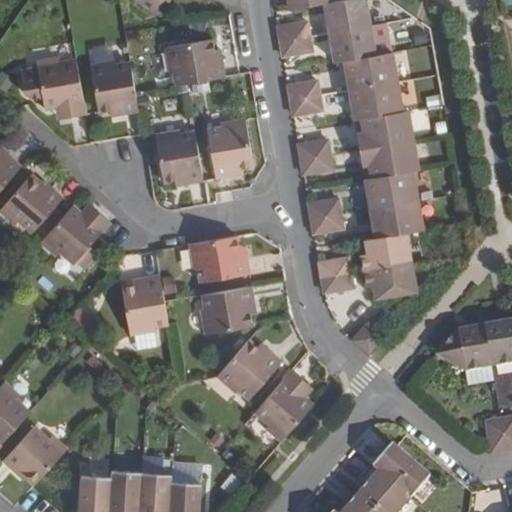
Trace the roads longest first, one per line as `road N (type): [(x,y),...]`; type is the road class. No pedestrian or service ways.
road 1 (residential): [(287,205),(319,336),(376,389)]
road 2 (residential): [(100,169),(159,225),(287,205)]
road 3 (residential): [(258,0),(287,205)]
road 4 (residential): [(376,389),(477,471),(511,466)]
road 5 (residential): [(376,389),(271,511)]
